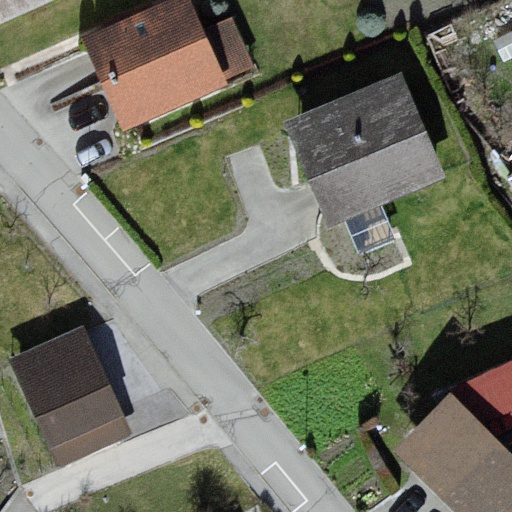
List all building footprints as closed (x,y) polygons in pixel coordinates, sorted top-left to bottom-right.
[(0,0),(0,19),(45,0),(0,0)] [(176,4),(70,46),(115,141),(249,74),(224,25),(186,38),(176,4)] [(394,84),(269,132),(317,238),(442,188),(394,84)] [(75,334),(0,366),(0,372),(47,475),(121,438),(75,334)] [(511,472),(435,399),(384,459),(433,511),(506,511),(511,504),(511,472)]
